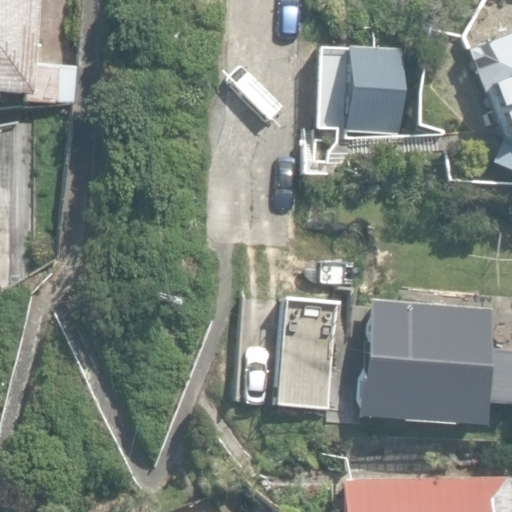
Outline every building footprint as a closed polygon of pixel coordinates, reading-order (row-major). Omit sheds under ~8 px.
[(21,102),(56,105),(58,64),(34,63),(38,0),(0,0),(0,91),(22,93),(21,102)] [(511,22),(445,50),(485,150),(495,146),(511,149),(511,22)] [(314,128),(396,131),(400,54),(315,49),(314,128)] [(511,407),(511,393),(511,355),(481,353),(485,314),(276,297),(267,411),(475,428),(477,404),(511,407)] [(503,511),(503,478),(341,479),(340,479),(340,511),(503,511)]
